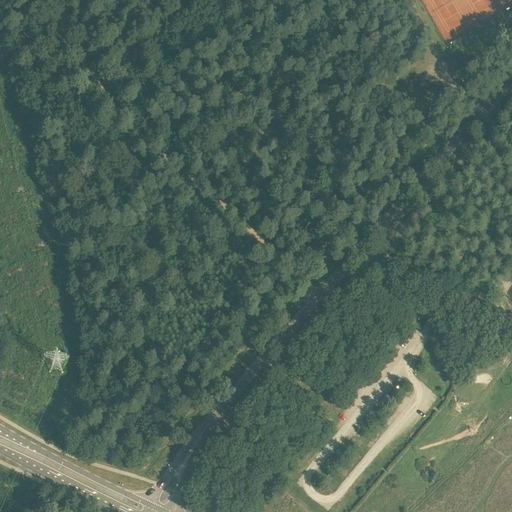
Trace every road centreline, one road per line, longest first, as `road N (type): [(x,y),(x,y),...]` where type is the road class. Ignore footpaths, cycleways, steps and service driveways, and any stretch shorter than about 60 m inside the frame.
road 1 (track): [(85,71),(162,158),(303,282)]
road 2 (track): [(348,423),(310,468),(307,484),(330,505),(339,501),(428,394),(400,369)]
road 3 (unclassified): [(511,79),(318,297)]
road 4 (track): [(85,71),(226,18),(321,58),(353,52)]
road 5 (track): [(140,477),(303,282)]
road 6 (unclassified): [(199,436),(318,297)]
road 7 (secondary): [(152,506),(0,430)]
road 8 (track): [(429,173),(372,110),(353,52)]
road 9 (secondary): [(0,450),(121,511)]
